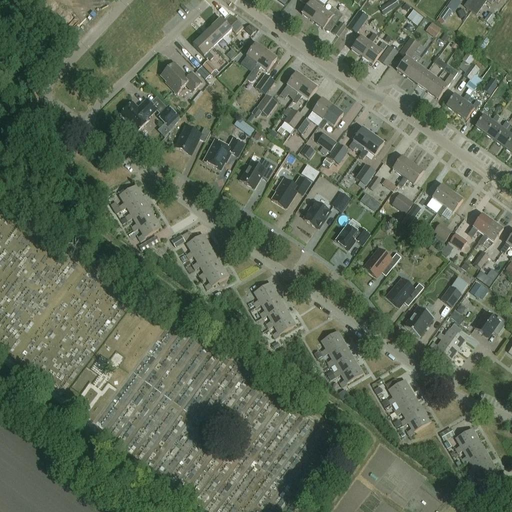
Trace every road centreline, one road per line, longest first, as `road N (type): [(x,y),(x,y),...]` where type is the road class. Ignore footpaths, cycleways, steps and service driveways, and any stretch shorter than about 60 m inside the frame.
road 1 (residential): [(511,420),(415,369),(78,126)]
road 2 (residential): [(511,199),(493,176),(239,0)]
road 3 (residential): [(78,126),(211,0)]
road 4 (unclassified): [(147,511),(0,402)]
road 5 (residential): [(122,4),(45,97)]
